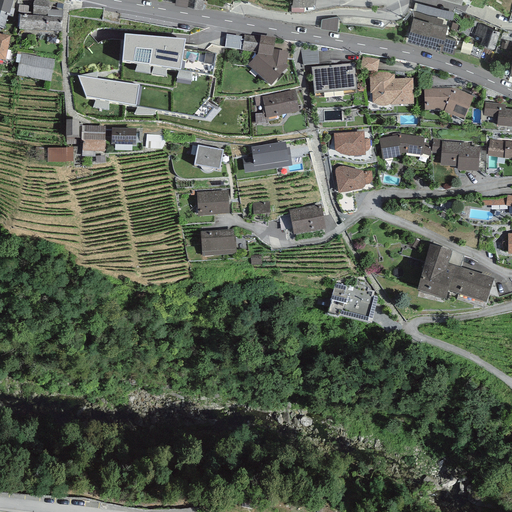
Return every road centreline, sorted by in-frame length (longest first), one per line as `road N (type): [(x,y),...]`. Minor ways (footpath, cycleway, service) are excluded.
road 1 (residential): [(511,182),(382,193),(370,207),(511,274)]
road 2 (tertiary): [(511,90),(412,54),(232,21)]
road 3 (residential): [(348,0),(390,1),(395,10),(388,14),(287,18),(242,10),(232,21)]
road 4 (tertiary): [(232,21),(107,0)]
